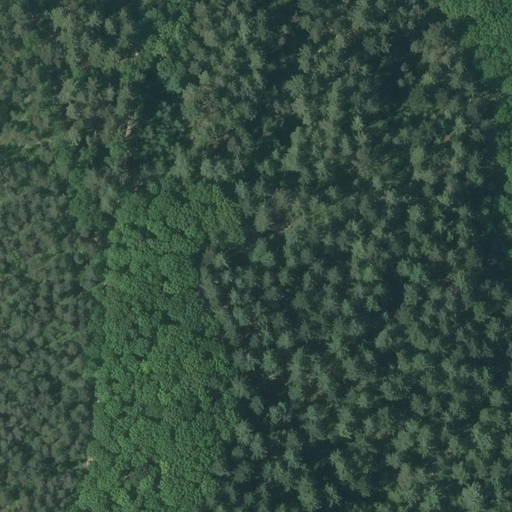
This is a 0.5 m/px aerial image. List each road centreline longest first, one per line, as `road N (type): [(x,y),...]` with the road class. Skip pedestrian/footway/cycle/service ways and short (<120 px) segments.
road 1 (track): [(122,180),(471,209),(491,223),(511,266)]
road 2 (track): [(22,0),(111,278)]
road 3 (track): [(111,278),(80,511)]
road 4 (track): [(144,0),(122,180)]
